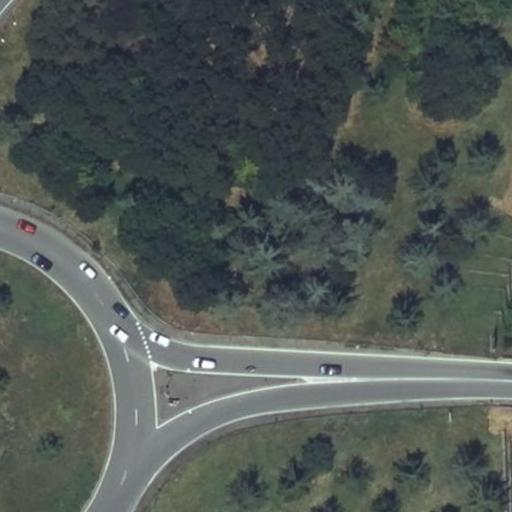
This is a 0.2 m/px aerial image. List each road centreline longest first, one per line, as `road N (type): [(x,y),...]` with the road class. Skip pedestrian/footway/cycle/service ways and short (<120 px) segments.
road 1 (trunk): [(130,468),(225,408),(393,380)]
road 2 (trunk): [(393,380),(185,358),(121,341)]
road 3 (trunk): [(121,341),(81,282),(0,232)]
road 4 (trunk): [(130,468),(133,382),(121,341)]
